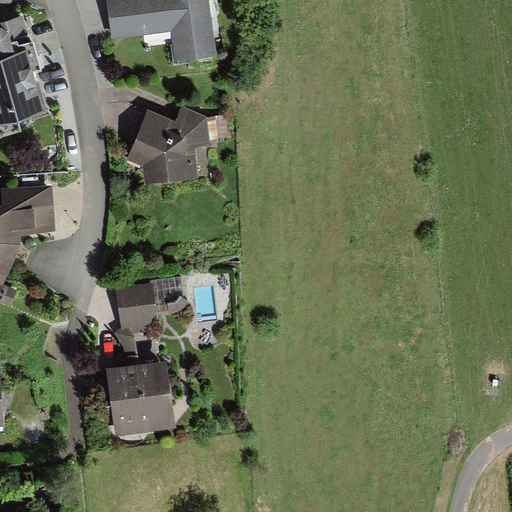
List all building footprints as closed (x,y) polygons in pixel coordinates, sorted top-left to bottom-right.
[(108,0),(113,35),(171,27),(175,55),(216,49),(209,0),(108,0)] [(0,129),(23,122),(19,109),(47,101),(35,63),(40,61),(32,34),(18,39),(16,33),(12,34),(8,21),(1,18),(0,18),(0,129)] [(178,116),(149,104),(127,155),(145,163),(146,176),(199,172),(197,142),(211,141),(211,136),(229,134),(227,112),(208,114),(183,103),(178,116)] [(4,199),(0,199),(0,280),(2,281),(20,238),(20,228),(54,226),(51,183),(4,186),(4,199)] [(153,279),(116,284),(124,329),(153,324),(152,316),(157,308),(153,279)] [(156,284),(163,328),(188,324),(181,280),(156,284)] [(12,293),(0,288),(0,302),(7,305),(12,293)] [(167,354),(107,363),(117,431),(177,422),(167,354)]
